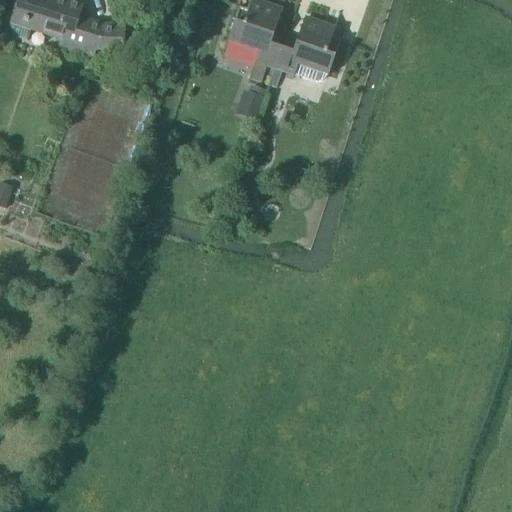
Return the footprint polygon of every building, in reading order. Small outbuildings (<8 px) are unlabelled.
[(76,19),(80,6),(61,0),(42,0),(44,1),(42,6),(23,0),(19,0),(12,24),(10,23),(6,35),(27,42),(30,31),(62,41),(59,51),(58,51),(58,52),(91,62),(94,51),(121,52),(123,28),(121,28),(121,29),(102,27),(76,19)] [(254,65),(273,71),(274,72),(284,42),(274,38),(274,37),(273,36),(282,11),(251,1),(247,12),(239,9),(227,43),(258,53),(254,65)] [(274,72),(273,71),(267,87),(275,90),(279,80),(276,79),(278,73),(292,78),(293,76),(313,83),(317,84),(320,83),(324,81),(326,77),(327,78),(339,44),(330,41),(334,29),(304,19),(295,44),(294,44),(294,45),(284,42),(274,72)] [(261,80),(250,76),(248,81),(260,85),(261,80)] [(249,96),(243,94),(236,116),(253,122),(261,100),(263,101),(266,93),(251,88),(249,96)] [(0,209),(5,212),(13,189),(0,185),(0,209)]
